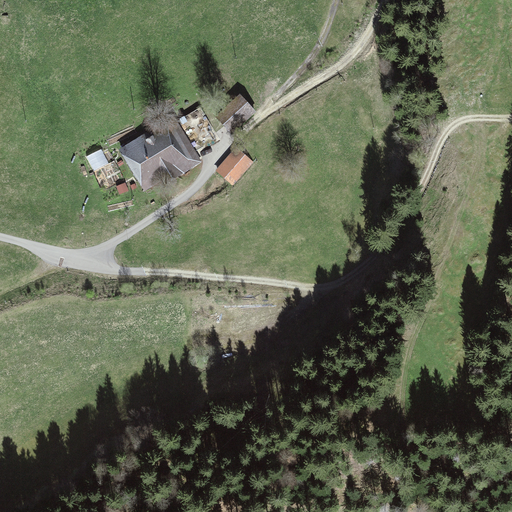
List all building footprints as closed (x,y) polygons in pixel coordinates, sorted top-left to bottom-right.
[(255,111),(240,95),(218,115),(233,132),(255,111)] [(164,183),(200,161),(176,121),(173,117),(143,136),(147,143),(129,153),(150,188),(162,180),(164,183)] [(86,155),(94,169),(109,161),(101,147),(86,155)] [(238,149),(220,171),(235,183),(253,161),(238,149)] [(114,159),(101,166),(110,184),(123,178),(114,159)]
